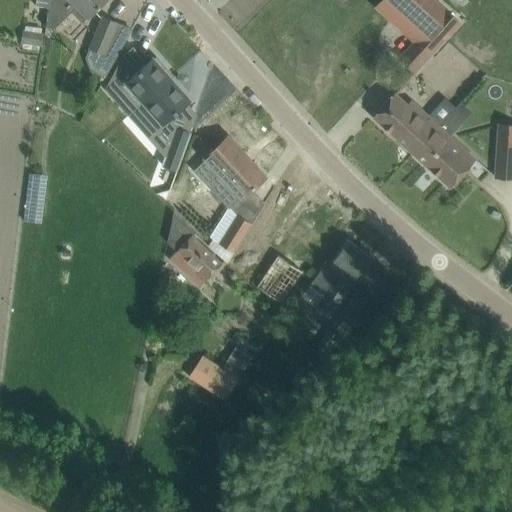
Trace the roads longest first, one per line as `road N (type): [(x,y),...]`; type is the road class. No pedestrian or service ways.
road 1 (tertiary): [(511,318),(338,172),(176,0)]
road 2 (unclassified): [(136,511),(53,457),(0,437)]
